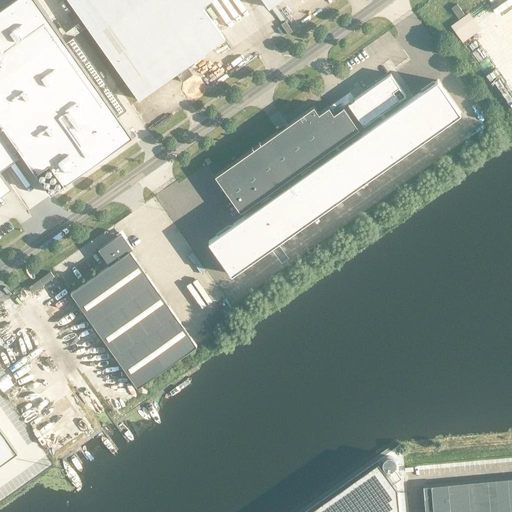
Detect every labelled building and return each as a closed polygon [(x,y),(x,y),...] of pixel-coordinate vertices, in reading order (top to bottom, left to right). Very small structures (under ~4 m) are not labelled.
[(37,0),(11,0),(0,8),(0,195),(12,187),(0,169),(23,153),(51,192),(132,134),(37,0)] [(69,0),(139,99),(176,72),(183,82),(193,75),(187,65),(225,38),(202,5),(209,0),(263,0),(269,7),(278,0),(69,0)] [(464,14),(457,4),(451,8),(458,18),(464,14)] [(468,14),(451,25),(457,33),(473,21),(468,14)] [(281,25),(288,35),(293,32),(286,22),(281,25)] [(391,73),(348,103),(363,124),(406,95),(391,73)] [(437,80),(208,241),(232,274),(460,113),(437,80)] [(313,105),(215,175),(240,211),(358,128),(343,106),(333,113),(328,106),(319,113),(313,105)] [(133,248),(126,238),(125,238),(121,232),(117,235),(98,248),(109,264),(70,292),(137,386),(197,344),(191,336),(190,335),(181,322),(180,321),(169,305),(169,304),(168,303),(168,304),(159,291),(159,290),(158,289),(158,290),(147,273),(146,272),(137,259),(136,258),(130,250),(132,248),(133,248)] [(50,271),(29,286),(32,291),(54,276),(50,271)] [(0,464),(17,453),(0,429),(0,464)] [(378,459),(302,511),(398,511),(397,486),(378,459)] [(511,511),(511,477),(423,485),(425,511),(511,511)]
